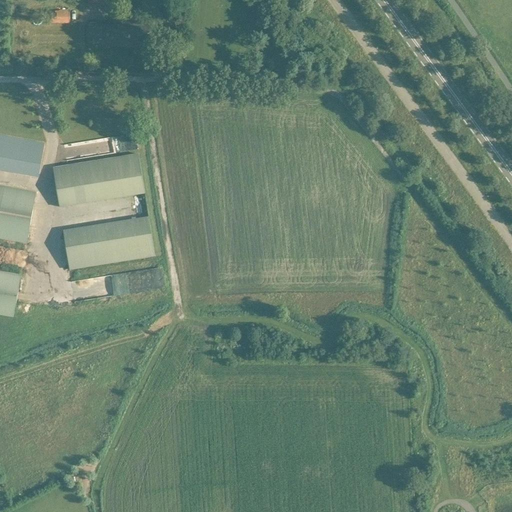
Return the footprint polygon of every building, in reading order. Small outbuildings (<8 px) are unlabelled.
[(71,23),(71,9),(52,10),(52,24),(71,23)] [(89,26),(88,34),(88,44),(148,46),(149,24),(114,22),(114,27),(89,26)] [(0,134),(0,170),(41,177),(47,142),(0,134)] [(60,208),(145,194),(139,154),(53,168),(60,208)] [(0,185),(0,238),(27,243),(36,192),(0,185)] [(155,256),(148,216),(64,230),(70,270),(155,256)] [(0,312),(14,315),(17,302),(22,274),(0,270),(0,312)] [(125,276),(83,281),(85,298),(127,293),(125,276)]
